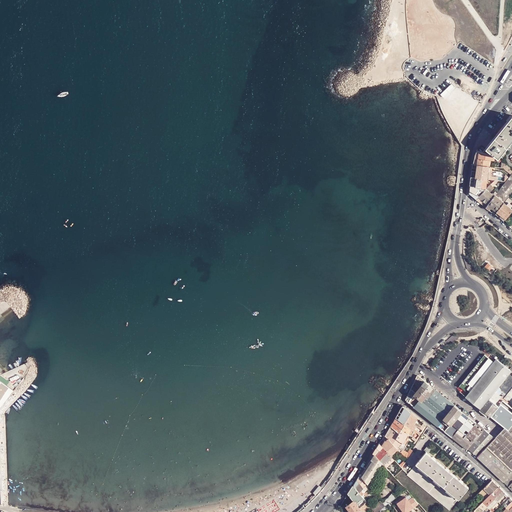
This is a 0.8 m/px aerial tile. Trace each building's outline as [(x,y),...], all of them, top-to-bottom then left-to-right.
[(499,157),(511,141),(511,116),(482,153),(495,154),(499,157)] [(482,153),(477,152),(475,158),(489,160),(494,160),(495,154),(482,153)] [(511,171),(511,168),(505,162),(503,167),(503,168),(511,171)] [(472,170),(471,176),(487,179),(495,180),(496,176),(491,175),(492,166),(489,166),(473,164),(472,167),(477,168),(476,171),(472,170)] [(504,202),(511,192),(511,173),(506,181),(495,196),(486,207),(491,212),(494,209),(497,212),(504,202)] [(469,193),(477,199),(486,189),(487,188),(488,186),(486,186),(487,179),(471,176),(469,193)] [(481,203),(486,207),(495,196),(486,189),(477,199),(481,203)] [(506,219),(511,210),(511,208),(510,207),(511,205),(511,204),(508,202),(507,204),(504,202),(497,212),(506,219)] [(487,262),(484,266),(489,270),(493,266),(487,262)] [(493,362),(484,355),(459,386),(469,394),(473,388),(468,384),(484,364),(489,368),(493,362)] [(496,359),(493,362),(489,368),(484,364),(468,384),(473,388),(469,394),(466,397),(481,409),(489,399),(511,371),(496,359)] [(511,371),(489,399),(497,406),(502,400),(502,401),(502,400),(510,407),(511,404),(511,371)] [(425,382),(417,376),(415,380),(422,386),(425,382)] [(0,400),(9,387),(0,380),(0,400)] [(432,387),(425,382),(422,386),(416,394),(415,395),(421,401),(432,387)] [(454,406),(432,387),(421,401),(444,419),(454,406)] [(438,427),(445,420),(444,419),(421,401),(415,395),(414,395),(413,397),(408,403),(438,427)] [(497,406),(489,399),(481,409),(484,411),(489,416),(497,406)] [(497,406),(489,416),(504,428),(508,431),(511,425),(511,404),(510,407),(502,400),(502,401),(497,406)] [(401,408),(396,417),(398,419),(399,419),(404,424),(407,419),(411,412),(403,406),(402,407),(401,408)] [(445,420),(455,406),(454,406),(444,419),(445,420)] [(451,425),(462,412),(455,406),(445,420),(451,425)] [(411,412),(407,419),(413,425),(415,422),(417,418),(411,412)] [(476,422),(462,412),(451,425),(445,433),(468,450),(484,429),(476,422)] [(393,422),(395,423),(401,429),(404,424),(399,419),(398,419),(396,417),(393,422)] [(407,419),(404,424),(411,430),(413,425),(407,419)] [(445,433),(451,425),(445,420),(438,427),(445,433)] [(390,427),(392,428),(398,434),(401,429),(395,423),(393,422),(390,427)] [(415,422),(413,425),(416,426),(423,430),(424,427),(422,426),(415,422)] [(404,424),(401,429),(408,434),(411,430),(404,424)] [(416,426),(413,425),(411,430),(414,432),(415,432),(419,435),(421,433),(414,429),(416,426)] [(497,458),(511,472),(511,425),(508,431),(504,428),(500,433),(495,438),(486,448),(497,458)] [(392,428),(390,427),(385,436),(387,437),(388,438),(398,449),(399,448),(402,451),(405,448),(405,449),(407,448),(405,446),(405,447),(402,445),(402,444),(396,439),(398,434),(392,428)] [(408,434),(401,429),(398,434),(396,439),(402,444),(406,439),(408,434)] [(495,438),(484,429),(468,450),(477,458),(481,454),(486,448),(495,438)] [(398,449),(388,438),(386,441),(385,440),(381,446),(390,456),(392,455),(398,449)] [(381,446),(379,443),(373,454),(374,455),(382,463),(386,467),(388,465),(386,463),(392,457),(390,456),(381,446)] [(497,458),(486,448),(481,454),(491,464),(497,458)] [(348,452),(346,450),(346,451),(343,455),(335,468),(337,469),(339,466),(341,462),(344,459),(346,455),(348,452)] [(334,456),(336,453),(334,451),(327,459),(331,463),(335,457),(334,456)] [(426,452),(416,463),(458,500),(468,488),(462,482),(459,480),(448,471),(446,468),(435,460),(432,457),(428,454),(426,452)] [(481,454),(477,458),(487,468),(491,464),(481,454)] [(374,455),(361,475),(362,476),(367,483),(378,468),(382,463),(374,455)] [(507,478),(511,472),(497,458),(491,464),(507,478)] [(386,470),(387,469),(386,467),(382,463),(378,468),(384,472),(386,470)] [(458,500),(416,463),(412,469),(409,472),(408,473),(407,475),(449,510),(458,500)] [(491,464),(487,468),(503,482),(507,478),(491,464)] [(511,486),(511,472),(507,478),(503,482),(509,488),(511,485),(511,486)] [(361,475),(360,474),(354,485),(354,486),(355,487),(362,476),(361,475)] [(367,483),(362,476),(355,487),(361,495),(369,486),(367,483)] [(492,480),(486,486),(484,488),(491,494),(499,486),(496,483),(492,480)] [(316,493),(321,487),(317,484),(311,491),(315,495),(316,493)] [(361,495),(355,487),(354,486),(349,494),(354,501),(356,504),(364,498),(361,495)] [(503,490),(499,486),(491,494),(491,495),(495,499),(501,492),(503,490)] [(323,488),(322,487),(321,487),(316,493),(315,495),(305,504),(307,506),(310,503),(312,500),(316,497),(318,494),(321,491),(323,488)] [(491,494),(484,488),(481,491),(480,492),(486,499),(488,497),(491,495),(491,494)] [(505,492),(503,490),(501,492),(495,499),(497,501),(499,499),(503,494),(505,492)] [(390,502),(395,498),(392,493),(382,503),(384,506),(390,502)] [(488,497),(486,499),(483,502),(487,507),(495,499),(491,495),(488,497)] [(352,502),(347,496),(343,502),(346,506),(352,502)] [(413,506),(408,500),(406,497),(400,501),(397,503),(403,511),(406,511),(413,507),(413,506)] [(418,503),(413,497),(408,500),(413,506),(418,503)] [(359,508),(367,502),(364,498),(356,504),(359,508)] [(495,499),(487,507),(490,510),(492,508),(498,502),(497,501),(495,499)] [(361,511),(359,508),(356,504),(354,501),(352,502),(346,506),(350,511),(361,511)] [(376,511),(384,506),(382,503),(381,501),(371,507),(374,511),(376,511)] [(487,507),(483,502),(475,510),(476,511),(481,511),(485,509),(487,507)]
